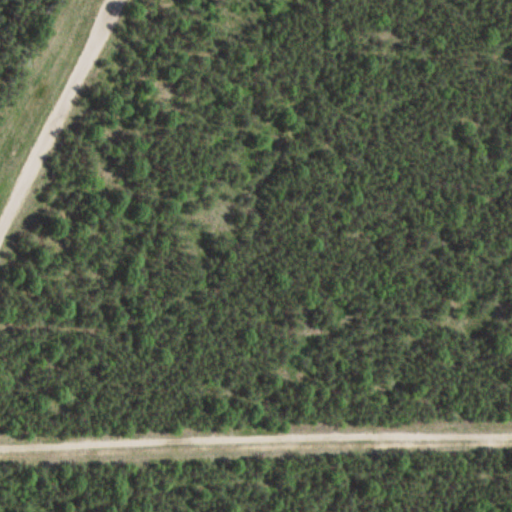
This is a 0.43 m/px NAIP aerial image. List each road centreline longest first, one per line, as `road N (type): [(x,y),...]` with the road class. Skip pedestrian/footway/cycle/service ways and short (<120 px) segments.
road 1 (residential): [(0,453),(511,434)]
road 2 (track): [(0,239),(117,0)]
